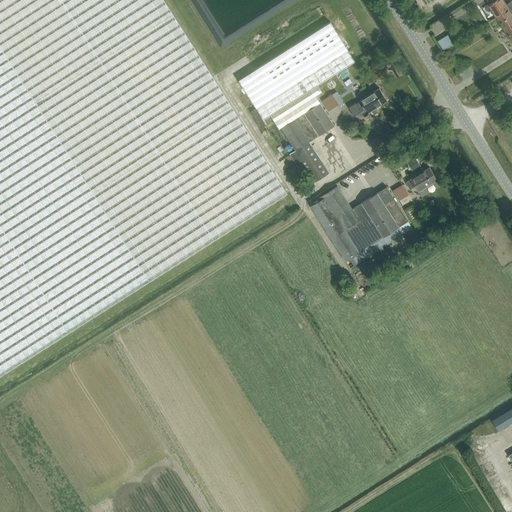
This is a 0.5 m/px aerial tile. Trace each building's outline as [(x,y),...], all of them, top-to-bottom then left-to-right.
[(0,0),(0,375),(149,281),(287,192),(164,0),(0,0)] [(511,6),(511,0),(511,1),(506,4),(502,0),(486,0),(488,4),(496,17),(511,6)] [(511,6),(496,17),(504,29),(511,23),(511,6)] [(259,104),(314,69),(347,49),(331,22),(239,79),(264,119),(267,117),(259,104)] [(453,43),(444,30),(434,36),(443,50),(453,43)] [(314,69),(322,82),(355,61),(348,49),(347,49),(314,69)] [(318,84),(322,82),(314,69),(259,104),(267,117),(270,114),(279,128),(281,126),(295,150),(290,153),(310,185),(329,173),(309,141),(334,125),(320,102),(316,95),(322,91),(318,84)] [(368,112),(387,100),(379,88),(360,100),(360,101),(356,104),(355,103),(348,108),(354,116),(361,112),(360,110),(365,107),(368,112)] [(328,111),(338,104),(332,94),(322,100),(328,111)] [(415,186),(418,191),(437,179),(429,167),(410,179),(405,182),(410,189),(415,186)] [(399,200),(409,194),(403,184),(392,190),(399,200)] [(408,221),(386,187),(352,209),(337,186),(319,198),(320,200),(310,206),(345,261),(346,261),(353,273),(407,239),(404,233),(412,228),(408,221)] [(356,279),(362,288),(371,281),(364,272),(356,279)] [(499,431),(511,423),(511,408),(492,421),(499,431)] [(503,448),(511,444),(511,439),(511,438),(500,442),(503,448)]
